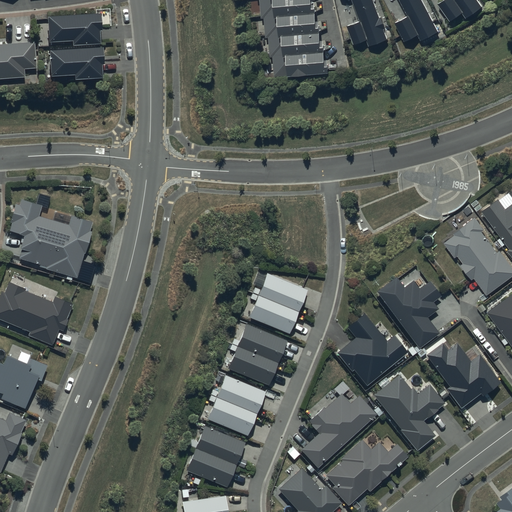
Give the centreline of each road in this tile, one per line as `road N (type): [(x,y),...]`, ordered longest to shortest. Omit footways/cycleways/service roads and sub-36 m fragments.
road 1 (residential): [(148,162),(118,306),(40,511)]
road 2 (residential): [(329,169),(330,291),(257,478),(254,511)]
road 3 (residential): [(329,169),(426,152),(511,121)]
road 4 (residential): [(148,162),(207,171),(329,169)]
road 5 (residential): [(144,0),(148,162)]
road 6 (residential): [(0,157),(148,162)]
